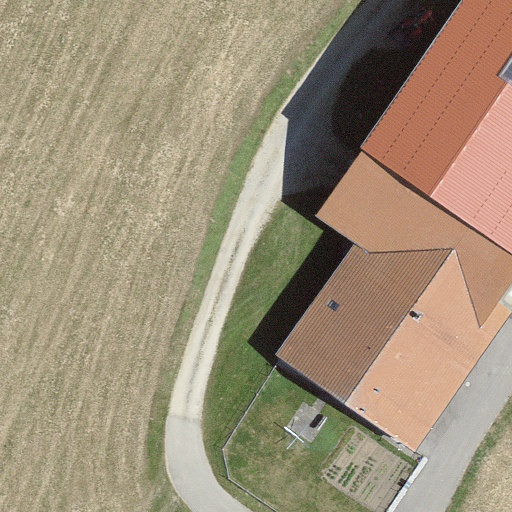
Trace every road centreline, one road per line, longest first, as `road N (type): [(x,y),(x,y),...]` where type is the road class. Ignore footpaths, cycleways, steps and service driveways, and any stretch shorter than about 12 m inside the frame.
road 1 (track): [(218,511),(193,481),(188,455),(187,411),(210,319),(307,110),(390,0)]
road 2 (track): [(511,369),(424,511)]
